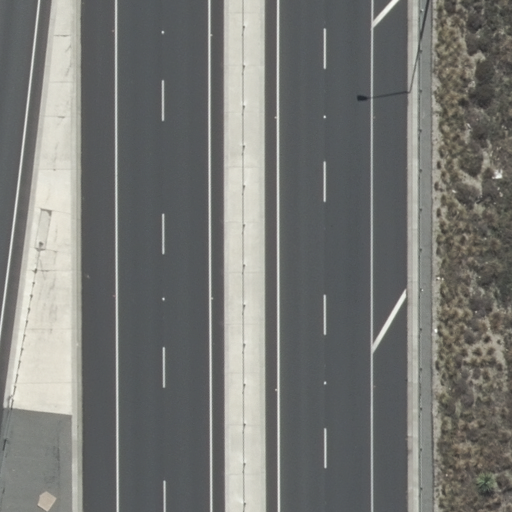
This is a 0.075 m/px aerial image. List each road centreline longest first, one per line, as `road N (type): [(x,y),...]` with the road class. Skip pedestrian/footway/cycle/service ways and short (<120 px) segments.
road 1 (motorway): [(164,511),(161,0)]
road 2 (motorway): [(324,0),(325,511)]
road 3 (motorway): [(0,139),(15,0)]
